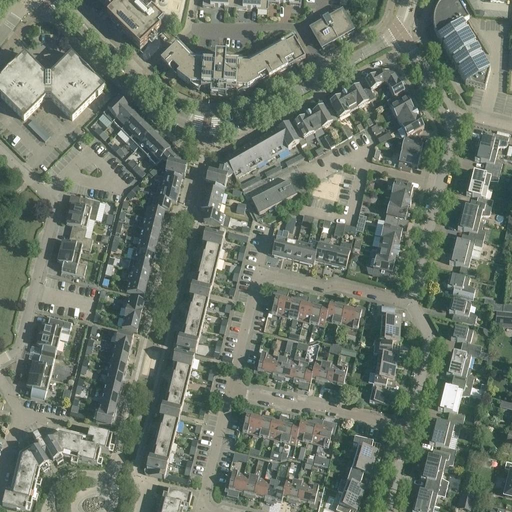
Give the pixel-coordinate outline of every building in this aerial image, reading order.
[(110,0),(106,7),(102,12),(140,50),(167,25),(152,10),(151,11),(152,11),(147,15),(131,0),(110,0)] [(220,8),(220,0),(202,0),(202,8),(214,9),(214,8),(220,8)] [(224,10),(236,10),(236,0),(220,0),(220,8),(224,8),(224,10)] [(236,0),(236,10),(246,11),(246,10),(252,10),(252,0),(236,0)] [(268,0),(252,0),(252,10),(257,10),(257,12),(268,12),(268,5),(268,0)] [(452,64),(456,71),(457,71),(466,86),(485,91),(490,72),(463,25),(469,21),(456,0),(445,0),(443,1),(442,3),(441,4),(439,6),(438,7),(437,10),(436,12),(435,14),(435,16),(434,18),(434,21),(433,22),(433,24),(434,27),(434,29),(434,31),(435,32),(435,34),(436,35),(436,36),(437,38),(452,64)] [(311,31),(320,48),(325,45),(327,48),(346,36),(345,34),(351,30),(342,13),(330,20),(327,16),(321,19),(323,24),(311,31)] [(249,67),(240,66),(238,66),(239,58),(226,57),(215,56),(215,57),(203,56),(203,64),(191,63),(176,48),(161,63),(176,79),(177,77),(190,86),(201,87),(201,91),(236,93),(236,89),(247,90),(259,84),(260,86),(267,82),(305,60),(294,41),(249,67)] [(98,83),(78,64),(79,63),(72,56),(65,64),(63,66),(61,68),(58,65),(55,64),(53,63),(50,63),(48,63),(46,63),(42,64),(38,65),(35,68),(31,64),(32,64),(25,56),(18,64),(16,66),(0,82),(0,97),(24,122),(46,101),(48,101),(51,101),(73,122),(94,101),(98,97),(105,90),(98,83)] [(369,89),(364,92),(371,103),(375,100),(371,93),(381,87),(383,85),(385,86),(389,72),(387,72),(386,72),(385,72),(383,73),(382,73),(381,73),(380,74),(381,75),(376,78),(375,77),(372,79),(371,78),(368,80),(369,81),(365,83),(369,89)] [(387,103),(389,108),(401,102),(398,97),(405,93),(403,90),(404,90),(402,86),(401,87),(399,84),(398,84),(395,79),(396,79),(396,77),(395,77),(394,75),(393,74),(391,73),(390,73),(389,72),(385,86),(387,86),(389,89),(394,99),(387,103)] [(358,110),(371,103),(364,92),(362,93),(359,88),(356,90),(355,89),(351,91),(352,92),(349,94),(358,110)] [(358,110),(349,94),(346,95),(346,94),(342,96),(343,97),(340,99),(349,115),(358,110)] [(333,110),(331,111),(337,122),(350,115),(349,115),(340,99),(337,100),(336,99),(333,101),(333,102),(330,104),(333,110)] [(112,125),(113,124),(128,109),(119,100),(103,116),(112,125)] [(402,104),(401,102),(389,108),(396,121),(397,120),(413,111),(412,108),(413,107),(411,104),(410,104),(408,101),(402,104)] [(316,112),(313,114),(323,131),(337,122),(331,111),(326,114),(323,108),(320,110),(319,109),(316,111),(316,112)] [(128,109),(113,124),(121,133),(136,118),(128,109)] [(401,129),(402,130),(419,120),(418,120),(417,117),(418,116),(416,113),(415,114),(413,111),(397,120),(402,129),(401,129)] [(304,119),(313,136),(314,136),(322,131),(323,131),(313,114),(311,116),(310,114),(306,116),(307,118),(305,120),(304,119)] [(145,126),(136,118),(121,133),(130,141),(145,126)] [(299,145),(301,149),(307,146),(304,142),(314,136),(313,136),(304,119),(301,121),(300,120),(297,122),(298,123),(294,125),(297,130),(293,133),(299,145)] [(419,120),(402,130),(407,139),(408,139),(418,141),(420,135),(422,133),(421,131),(424,130),(422,126),(423,126),(421,122),(420,123),(419,120)] [(29,126),(47,142),(52,137),(34,121),(29,126)] [(139,149),(142,146),(153,135),(145,126),(130,141),(139,149)] [(289,151),(299,145),(293,133),(288,126),(278,132),(289,151)] [(341,129),(348,141),(353,138),(347,126),(341,129)] [(94,132),(99,138),(103,134),(98,128),(94,132)] [(288,151),(289,151),(278,132),(277,132),(278,133),(268,138),(278,157),(288,151)] [(103,134),(99,138),(105,143),(109,139),(103,134)] [(162,143),(153,135),(142,146),(139,149),(147,158),(151,154),(162,143)] [(392,140),(389,135),(378,141),(381,146),(392,140)] [(331,151),(336,148),(329,136),(324,139),(331,151)] [(478,148),(478,151),(497,156),(499,149),(507,149),(509,140),(496,137),(495,143),(480,139),(480,142),(477,141),(476,148),(478,148)] [(268,138),(257,144),(268,163),(278,157),(268,138)] [(405,140),(401,154),(421,159),(420,158),(421,156),(422,156),(423,152),(422,152),(423,148),(417,147),(418,141),(408,139),(407,139),(405,140)] [(162,143),(151,154),(147,158),(156,167),(163,160),(162,159),(170,152),(162,143)] [(257,169),(268,163),(257,144),(247,150),(257,169)] [(111,149),(117,155),(120,151),(115,145),(111,149)] [(315,152),(318,158),(324,155),(321,149),(315,152)] [(236,157),(247,175),(257,169),(247,150),(236,157)] [(120,151),(117,155),(122,159),(125,156),(120,151)] [(503,166),(496,162),(497,156),(478,151),(475,162),(486,165),(485,171),(488,172),(500,175),(503,166)] [(170,152),(162,159),(163,160),(168,165),(168,164),(180,167),(181,162),(170,152)] [(398,170),(411,174),(412,168),(418,170),(419,166),(420,166),(421,162),(420,162),(421,159),(401,154),(401,155),(402,155),(399,167),(399,168),(398,170)] [(303,155),(294,160),(296,164),(305,160),(303,155)] [(236,181),(247,175),(236,157),(219,166),(217,176),(229,179),(234,177),(236,181)] [(53,177),(67,166),(62,160),(48,171),(53,177)] [(296,164),(294,160),(285,164),(288,169),(296,164)] [(128,166),(134,172),(137,168),(132,162),(128,166)] [(150,199),(159,201),(172,204),(171,205),(176,206),(179,195),(180,189),(182,184),(183,180),(185,168),(180,167),(168,164),(168,165),(166,175),(165,180),(156,178),(155,182),(159,184),(158,190),(156,196),(151,195),(150,199)] [(272,171),(275,175),(282,172),(280,167),(272,171)] [(134,172),(142,180),(146,176),(137,168),(134,172)] [(149,175),(154,179),(159,174),(155,170),(149,175)] [(275,175),(272,171),(264,175),(266,179),(275,175)] [(472,174),(469,185),(489,190),(490,184),(498,184),(500,175),(485,171),(483,177),(472,174)] [(219,216),(228,180),(229,179),(217,176),(209,174),(206,186),(208,186),(202,212),(206,213),(204,224),(228,230),(231,219),(219,216)] [(250,182),(253,186),(262,182),(259,177),(250,182)] [(411,201),(411,198),(413,198),(414,194),(412,194),(413,190),(407,189),(408,184),(396,180),(392,197),(411,201)] [(253,186),(250,182),(240,187),(242,192),(253,186)] [(289,183),(251,203),(258,217),(296,197),(289,183)] [(486,201),(489,190),(469,185),(466,197),(477,200),(476,205),(492,209),(493,203),(486,201)] [(132,193),(135,196),(140,191),(137,188),(132,193)] [(130,201),(135,196),(132,193),(127,198),(130,201)] [(389,207),(408,212),(408,211),(409,208),(410,209),(411,205),(409,204),(410,201),(411,202),(411,201),(392,197),(390,207),(389,207)] [(364,198),(362,204),(375,207),(377,201),(364,198)] [(152,210),(165,214),(169,215),(171,205),(172,204),(159,201),(150,199),(147,209),(152,210)] [(70,213),(69,217),(89,222),(95,223),(100,205),(80,200),(78,209),(71,207),(70,213)] [(479,206),(476,205),(475,211),(463,208),(461,220),(480,225),(482,219),(490,218),(492,209),(479,206)] [(406,219),(408,219),(409,215),(407,215),(408,212),(389,207),(385,223),(398,226),(399,221),(405,222),(406,219)] [(165,214),(152,210),(147,209),(145,220),(162,224),(165,214)] [(106,225),(113,227),(115,218),(108,216),(106,225)] [(71,237),(85,240),(89,222),(69,217),(68,222),(66,228),(73,229),(71,237)] [(311,231),(314,220),(304,217),(301,229),(311,231)] [(136,218),(135,222),(140,223),(138,229),(143,230),(160,235),(162,224),(145,220),(136,218)] [(483,244),(485,235),(481,233),(483,226),(480,225),(461,220),(458,232),(469,234),(467,240),(483,244)] [(400,244),(400,245),(401,241),(402,241),(403,237),(402,237),(403,233),(397,232),(398,226),(385,223),(384,229),(381,240),(382,240),(400,244)] [(356,230),(355,232),(362,234),(364,226),(357,224),(356,230)] [(342,240),(345,227),(337,225),(334,238),(342,240)] [(345,227),(344,234),(354,236),(355,232),(356,230),(345,227)] [(143,230),(140,241),(157,245),(160,235),(143,230)] [(210,291),(224,234),(207,230),(203,246),(204,246),(194,288),(210,291)] [(276,240),(272,257),(283,260),(287,242),(289,235),(285,234),(283,234),(281,241),(276,240)] [(227,241),(247,245),(248,240),(228,235),(227,241)] [(108,246),(110,238),(102,236),(100,244),(108,246)] [(62,250),(60,254),(80,259),(82,252),(90,254),(93,242),(90,241),(85,240),(85,241),(71,237),(69,245),(63,244),(62,245),(61,249),(62,250)] [(315,263),(325,266),(329,249),(331,241),(325,240),(324,243),(320,242),(319,244),(318,250),(315,263)] [(399,254),(400,251),(398,250),(400,245),(400,244),(382,240),(381,240),(379,250),(397,255),(397,254),(399,254)] [(483,244),(467,240),(466,246),(455,243),(452,255),(472,259),(479,261),(483,244)] [(139,248),(138,251),(155,256),(157,245),(140,241),(139,248)] [(308,248),(304,265),(314,267),(315,263),(318,250),(319,244),(309,241),(308,248)] [(297,245),(287,242),(283,260),(293,262),(297,245)] [(293,262),(304,265),(308,248),(297,245),(293,262)] [(339,251),(340,251),(335,268),(346,271),(352,247),(343,245),(343,247),(341,246),(339,251)] [(339,251),(329,249),(325,266),(335,268),(340,251),(339,251)] [(130,261),(135,262),(152,266),(155,256),(138,251),(133,250),(130,261)] [(376,260),(376,261),(395,265),(396,259),(398,259),(399,256),(397,255),(379,250),(377,260),(376,260)] [(59,258),(57,264),(64,266),(62,274),(84,280),(87,268),(78,266),(80,259),(60,254),(59,258)] [(352,255),(350,262),(358,263),(359,257),(352,255)] [(469,270),(472,259),(452,255),(449,266),(460,269),(459,275),(475,279),(476,272),(469,270)] [(152,266),(135,262),(130,261),(128,271),(149,277),(152,266)] [(389,275),(392,276),(393,272),(394,273),(395,269),(394,268),(395,265),(376,261),(372,277),(387,281),(389,275)] [(111,278),(114,268),(113,268),(108,266),(106,274),(105,277),(111,278)] [(125,282),(130,283),(147,287),(149,277),(128,271),(125,282)] [(448,289),(448,290),(453,292),(451,298),(473,303),(475,294),(468,290),(470,283),(453,279),(445,284),(448,289)] [(127,294),(144,298),(147,287),(130,283),(127,294)] [(194,288),(193,287),(191,293),(190,298),(191,299),(208,303),(209,297),(210,291),(194,288)] [(270,312),(268,318),(271,319),(272,317),(282,319),(287,301),(288,295),(277,292),(277,295),(274,294),(273,295),(276,296),(272,312),(270,312)] [(208,303),(191,299),(181,340),(180,340),(177,351),(179,351),(178,356),(176,355),(173,366),(174,367),(164,408),(181,412),(208,303)] [(294,299),(293,302),(287,301),(282,319),(293,322),(298,300),(294,299)] [(298,300),(293,322),(303,324),(308,306),(309,300),(303,299),(302,301),(298,300)] [(142,313),(145,304),(130,300),(127,309),(142,313)] [(315,304),(314,308),(308,306),(303,324),(314,327),(319,305),(315,304)] [(337,307),(329,305),(328,311),(329,311),(326,324),(327,324),(336,326),(342,305),(337,304),(337,307)] [(471,308),(455,304),(447,309),(449,314),(449,315),(464,319),(462,325),(475,328),(477,319),(470,315),(471,308)] [(314,327),(325,330),(327,324),(326,324),(329,311),(328,311),(322,309),(323,306),(319,305),(314,327)] [(336,326),(341,328),(347,329),(351,311),(345,309),(345,306),(342,305),(336,326)] [(125,320),(140,324),(142,313),(127,309),(125,320)] [(363,311),(366,312),(366,311),(358,309),(357,312),(351,311),(347,329),(358,332),(363,311)] [(376,321),(376,331),(381,331),(381,332),(400,333),(401,325),(401,320),(394,320),(394,313),(394,311),(382,309),(382,313),(382,318),(376,321)] [(511,330),(511,315),(497,314),(496,329),(511,330)] [(41,334),(40,338),(42,338),(59,343),(61,336),(69,338),(72,326),(50,320),(48,329),(42,327),(40,333),(41,334)] [(140,324),(125,320),(122,330),(137,334),(140,324)] [(482,349),(471,346),(473,335),(457,331),(448,336),(451,341),(451,342),(469,346),(468,352),(480,355),(482,349)] [(392,351),(393,345),(399,345),(399,341),(400,341),(400,333),(381,332),(380,343),(375,343),(375,349),(392,351)] [(116,344),(132,348),(134,339),(119,335),(116,344)] [(41,358),(55,362),(57,353),(59,343),(42,338),(41,343),(38,342),(36,348),(43,350),(41,358)] [(114,354),(129,358),(131,349),(132,348),(116,344),(114,354)] [(357,352),(359,345),(352,344),(350,350),(357,352)] [(216,349),(213,359),(218,361),(221,350),(216,349)] [(392,351),(375,349),(374,356),(379,357),(377,368),(396,371),(397,363),(399,363),(399,360),(395,360),(396,352),(392,351)] [(262,378),(262,375),(269,376),(273,358),(262,355),(263,352),(260,351),(258,358),(261,359),(257,377),(262,378)] [(471,360),(479,362),(480,355),(468,352),(467,358),(452,354),(449,366),(469,371),(471,360)] [(111,364),(126,367),(129,358),(114,354),(111,364)] [(31,373),(30,377),(50,382),(52,370),(55,362),(41,358),(39,367),(36,366),(32,365),(30,373),(31,373)] [(275,378),(274,381),(278,382),(283,361),(273,358),(269,376),(275,378)] [(296,383),(295,386),(299,387),(304,366),(306,361),(295,358),(294,363),(289,381),(296,383)] [(282,383),(283,380),(289,381),(294,363),(283,361),(278,382),(282,383)] [(312,381),(318,382),(318,386),(321,387),(327,365),(316,363),(315,368),(312,381)] [(109,374),(124,377),(126,367),(111,364),(109,374)] [(209,376),(214,377),(217,366),(212,364),(209,376)] [(331,392),(337,368),(327,365),(321,387),(325,388),(325,391),(331,392)] [(304,366),(299,387),(303,388),(302,391),(309,393),(312,381),(315,368),(304,366)] [(452,385),(459,387),(472,390),(474,381),(467,377),(469,371),(449,366),(446,378),(453,379),(452,385)] [(337,368),(331,392),(345,396),(347,384),(345,384),(345,383),(347,375),(348,371),(337,368)] [(368,385),(374,386),(387,389),(388,383),(394,384),(394,379),(395,379),(396,371),(377,368),(376,376),(370,375),(368,385)] [(106,384),(121,388),(124,377),(109,374),(106,384)] [(28,382),(26,389),(33,391),(30,399),(44,403),(47,394),(50,382),(30,377),(29,382),(28,382)] [(104,394),(119,397),(121,388),(106,384),(104,394)] [(459,387),(452,385),(451,391),(444,389),(441,400),(460,405),(462,399),(470,399),(472,390),(459,387)] [(372,392),(371,393),(373,393),(370,405),(387,409),(387,410),(388,410),(391,397),(385,396),(387,389),(374,386),(372,392)] [(101,404),(116,408),(119,397),(104,394),(101,404)] [(465,418),(457,416),(460,405),(441,400),(438,412),(449,415),(448,421),(464,424),(465,418)] [(499,409),(507,411),(508,405),(501,403),(499,409)] [(99,414),(114,418),(116,408),(101,404),(99,414)] [(78,409),(72,407),(70,418),(84,421),(85,416),(78,415),(79,409),(78,409)] [(161,419),(178,423),(180,418),(181,412),(164,408),(163,408),(161,414),(161,416),(160,419),(161,419)] [(243,434),(253,437),(258,419),(252,418),(253,414),(248,413),(243,434)] [(99,414),(96,424),(112,428),(114,418),(99,414)] [(265,421),(258,419),(253,437),(264,440),(269,418),(265,417),(265,421)] [(273,419),(269,418),(264,440),(274,442),(279,424),(272,423),(273,419)] [(274,442),(285,445),(290,423),(286,423),(287,420),(280,418),(279,424),(274,442)] [(178,423),(161,419),(151,460),(150,460),(146,476),(165,481),(178,423)] [(313,423),(307,444),(318,447),(322,429),(324,423),(317,421),(316,424),(313,423)] [(433,432),(432,435),(452,440),(458,441),(461,430),(462,431),(464,424),(448,421),(447,426),(435,423),(434,426),(432,426),(431,432),(433,432)] [(297,442),(307,444),(313,423),(309,422),(308,426),(301,424),(300,429),(297,442)] [(294,424),(290,423),(285,445),(296,448),(297,442),(300,429),(293,428),(294,424)] [(322,429),(318,447),(329,450),(330,445),(331,440),(333,441),(337,426),(324,423),(322,429)] [(482,434),(484,427),(477,426),(476,433),(482,434)] [(31,508),(33,501),(40,471),(50,466),(49,464),(53,462),(54,463),(56,462),(58,466),(58,465),(62,462),(63,463),(63,462),(61,459),(63,458),(97,466),(101,451),(109,453),(113,437),(90,431),(88,440),(94,442),(92,448),(82,446),(83,442),(60,436),(44,446),(42,444),(59,433),(60,434),(61,433),(48,430),(27,443),(32,450),(38,447),(39,449),(23,459),(13,497),(11,496),(6,495),(3,507),(23,511),(25,511),(27,507),(31,508)] [(443,456),(455,459),(457,453),(449,451),(452,440),(432,435),(429,447),(444,450),(443,456)] [(359,449),(355,460),(374,466),(377,454),(371,452),(373,443),(356,438),(354,448),(359,449)] [(427,458),(424,470),(443,474),(447,475),(448,469),(453,469),(455,459),(443,456),(433,454),(432,459),(427,458)] [(317,457),(315,466),(329,469),(331,461),(317,457)] [(350,478),(362,482),(364,476),(370,477),(371,473),(371,474),(374,466),(355,460),(352,472),(352,471),(350,478)] [(443,474),(424,470),(421,481),(427,483),(426,488),(447,494),(449,485),(442,481),(443,474)] [(226,488),(224,494),(228,495),(227,498),(237,500),(239,494),(244,476),(233,473),(229,489),(226,488)] [(254,479),(244,476),(239,494),(246,496),(245,499),(249,500),(254,479)] [(169,477),(168,479),(167,481),(187,486),(188,482),(169,477)] [(337,493),(343,495),(361,502),(366,491),(360,488),(362,482),(350,478),(348,484),(342,481),(337,493)] [(265,481),(254,479),(249,500),(253,501),(254,498),(260,499),(265,481)] [(266,504),(270,505),(275,484),(265,481),(260,499),(267,501),(266,504)] [(289,504),(292,505),(298,484),(287,481),(286,486),(286,487),(283,499),(289,501),(289,504)] [(286,486),(275,484),(270,505),(274,506),(275,503),(282,505),(283,499),(286,487),(286,486)] [(297,502),(304,504),(308,486),(298,484),(292,505),(296,506),(297,502)] [(308,486),(304,504),(310,506),(309,509),(314,510),(316,502),(318,494),(319,489),(308,486)] [(437,498),(445,500),(447,494),(426,488),(425,488),(424,494),(418,493),(415,504),(435,509),(437,498)] [(180,511),(181,507),(189,509),(192,496),(165,490),(162,501),(158,500),(157,507),(161,508),(159,511),(180,511)] [(339,506),(336,511),(350,511),(351,511),(357,511),(358,510),(361,502),(343,495),(339,506)] [(462,511),(471,511),(475,498),(461,495),(457,511),(462,511)]
